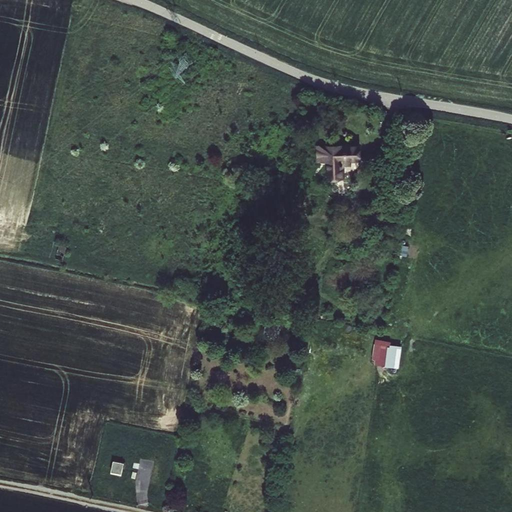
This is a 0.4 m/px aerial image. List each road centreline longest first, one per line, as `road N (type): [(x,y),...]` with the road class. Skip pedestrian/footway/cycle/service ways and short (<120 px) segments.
road 1 (unclassified): [(134,0),(334,86),(511,119)]
road 2 (track): [(131,511),(0,485)]
